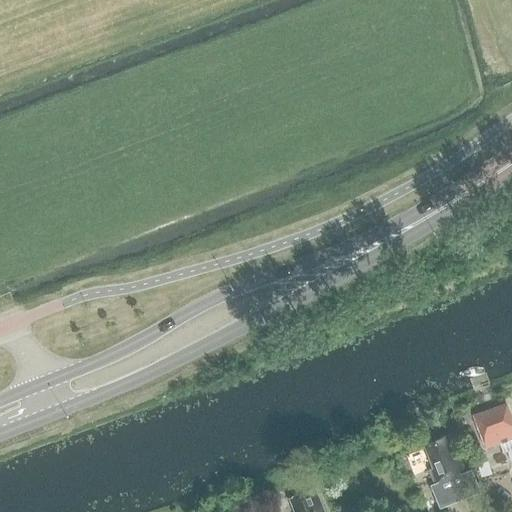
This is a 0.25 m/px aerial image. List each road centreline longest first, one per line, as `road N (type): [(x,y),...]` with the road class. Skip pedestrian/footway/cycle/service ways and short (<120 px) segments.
road 1 (primary): [(53,413),(279,307),(402,231)]
road 2 (primary): [(402,231),(191,308),(135,343),(41,383)]
road 3 (primary): [(402,231),(511,163)]
